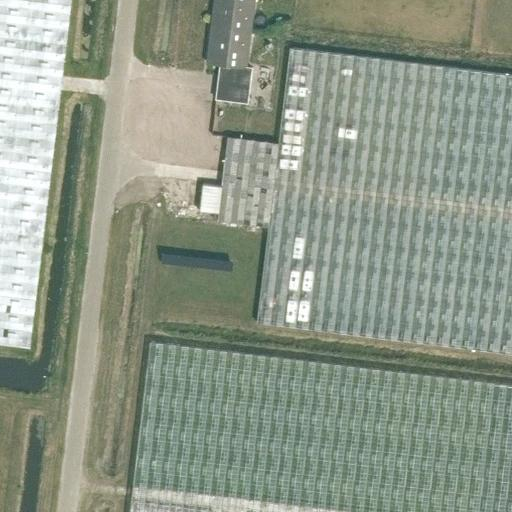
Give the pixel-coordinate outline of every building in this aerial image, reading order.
[(0,0),(0,342),(26,345),(68,0),(0,0)] [(218,0),(215,27),(249,31),(252,0),(218,0)] [(245,65),(249,31),(215,27),(211,65),(226,67),(225,82),(219,81),(217,98),(248,102),(250,85),(253,66),(245,65)] [(511,74),(291,47),(279,142),(229,136),(219,220),(269,227),(258,322),(511,352),(511,74)] [(511,511),(511,384),(151,341),(132,499),(130,511),(511,511)]
